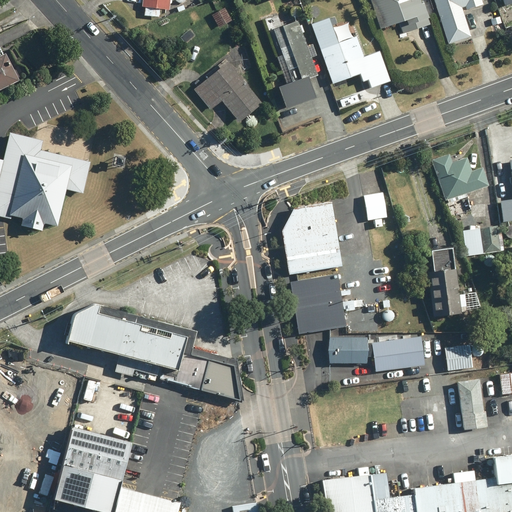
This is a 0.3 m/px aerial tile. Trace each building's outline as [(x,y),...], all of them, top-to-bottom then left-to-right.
[(141,0),(141,7),(144,7),(143,16),(158,17),(159,9),(168,10),(169,0),(141,0)] [(418,0),(368,0),(378,29),(398,22),(402,33),(429,24),(422,2),(419,3),(418,0)] [(465,10),(482,4),(480,0),(432,0),(447,44),(470,36),(460,8),(464,6),(465,10)] [(210,15),(218,28),(231,20),(224,7),(210,15)] [(500,17),(491,20),(492,26),(502,23),(500,17)] [(298,20),(273,30),(292,82),(309,76),(309,79),(319,75),(298,20)] [(363,58),(355,36),(318,49),(331,84),(359,74),(362,81),(367,80),(370,88),(375,86),(388,81),(380,57),(378,53),(363,58)] [(4,53),(0,55),(0,89),(18,81),(4,53)] [(226,62),(193,90),(209,110),(220,101),(238,122),(261,103),(226,62)] [(292,82),(279,87),(286,108),(316,97),(309,79),(309,76),(292,82)] [(21,218),(23,223),(22,226),(42,230),(43,228),(47,225),(58,227),(67,189),(84,193),(91,162),(41,150),(44,141),(11,134),(4,164),(0,162),(0,216),(11,219),(12,216),(21,218)] [(465,194),(488,186),(481,167),(470,171),(466,157),(451,162),(448,154),(430,160),(444,201),(446,200),(447,204),(466,197),(465,194)] [(511,159),(508,160),(511,191),(511,199),(499,201),(501,222),(511,220),(511,159)] [(382,196),(363,198),(366,221),(385,218),(382,196)] [(291,209),(280,231),(287,275),(341,266),(330,202),(291,209)] [(479,228),(482,254),(500,251),(496,226),(479,228)] [(479,228),(462,231),(465,256),(482,254),(479,228)] [(459,307),(465,306),(464,295),(458,295),(458,294),(456,294),(455,289),(456,289),(454,269),(427,272),(432,317),(460,314),(459,307)] [(340,296),(349,295),(349,289),(339,291),(336,274),(288,282),(296,335),(345,327),(342,312),(354,310),(352,300),(341,302),(340,296)] [(359,290),(349,291),(351,300),(360,298),(359,290)] [(154,379),(216,395),(225,358),(191,349),(196,332),(92,304),(72,316),(70,324),(66,323),(63,335),(66,336),(65,342),(118,356),(113,372),(131,376),(133,370),(139,372),(137,378),(154,382),(154,379)] [(366,337),(328,337),(328,364),(366,364),(366,337)] [(371,370),(409,365),(418,364),(416,350),(415,338),(368,343),(371,370)] [(440,348),(443,371),(469,368),(466,345),(440,348)] [(511,372),(498,374),(501,395),(511,393),(511,372)] [(456,382),(462,430),(486,427),(484,412),(483,412),(478,379),(456,382)] [(61,431),(21,420),(3,486),(44,497),(61,431)] [(110,511),(117,486),(129,443),(88,432),(89,429),(71,424),(52,498),(108,511),(110,511)] [(386,471),(323,480),(327,511),(511,511),(511,454),(493,457),(496,477),(481,479),(479,469),(453,473),(455,482),(414,488),(415,494),(390,498),(386,471)] [(117,486),(110,511),(172,511),(176,501),(117,486)] [(257,511),(256,503),(231,507),(232,511),(257,511)]
